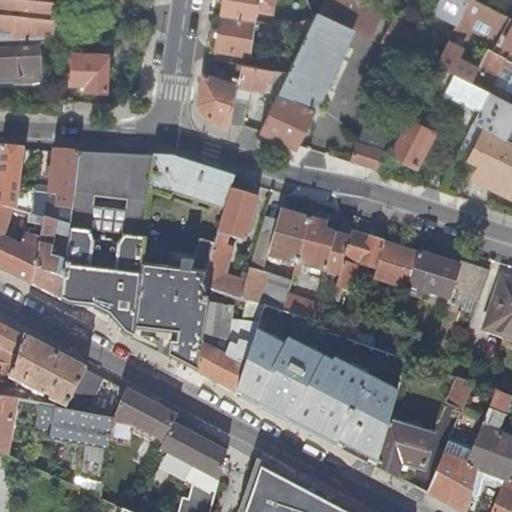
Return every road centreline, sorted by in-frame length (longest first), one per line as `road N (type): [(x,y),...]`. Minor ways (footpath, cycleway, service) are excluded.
road 1 (secondary): [(0,304),(393,511)]
road 2 (secondary): [(511,240),(165,134)]
road 3 (secondary): [(165,134),(0,128)]
road 4 (residential): [(188,0),(165,134)]
